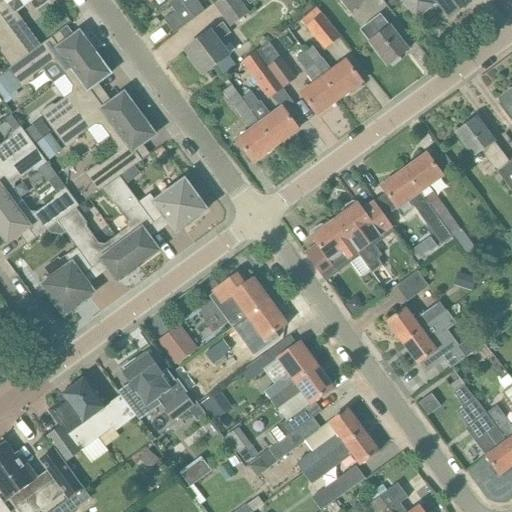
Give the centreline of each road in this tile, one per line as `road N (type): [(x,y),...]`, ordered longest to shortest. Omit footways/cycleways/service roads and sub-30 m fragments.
road 1 (residential): [(474,511),(253,215)]
road 2 (unclassified): [(253,215),(511,27)]
road 3 (residential): [(253,215),(93,0)]
road 4 (unclassified): [(62,354),(253,215)]
